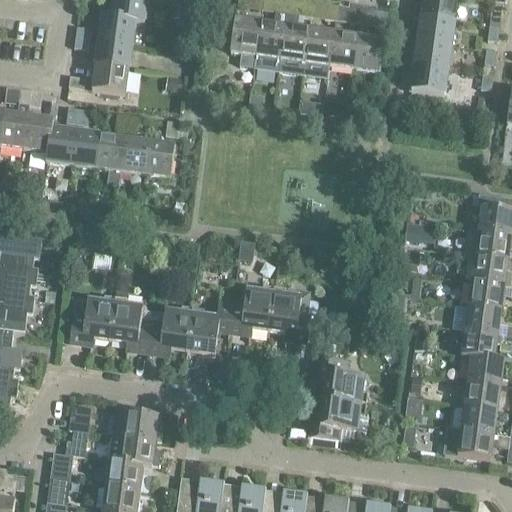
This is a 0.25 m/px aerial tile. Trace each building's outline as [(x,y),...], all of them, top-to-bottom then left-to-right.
[(144,26),(148,1),(142,0),(114,0),(111,20),(135,23),(135,25),(144,26)] [(238,0),(237,10),(248,12),(250,0),(238,0)] [(275,15),(286,17),(288,2),(277,0),(275,15)] [(454,24),(457,0),(453,0),(423,0),(421,20),(454,24)] [(299,3),(288,2),(286,17),(297,19),(299,3)] [(491,19),(501,21),(503,6),(493,4),(491,19)] [(324,22),(335,24),(337,9),(327,7),(324,22)] [(349,10),(337,9),(335,24),(346,25),(349,10)] [(373,29),(385,31),(387,16),(376,14),(373,29)] [(286,17),(275,15),(273,28),(260,26),(255,60),(280,63),(284,30),(286,17)] [(135,23),(111,20),(102,18),(98,44),(132,49),(135,25),(135,23)] [(421,20),(417,44),(451,49),(454,24),(421,20)] [(254,72),(255,60),(260,27),(235,23),(230,56),(242,58),(240,70),(254,72)] [(487,44),(498,45),(500,30),(489,29),(487,44)] [(77,30),(75,41),(91,43),(92,32),(77,30)] [(309,33),(284,30),(280,63),(304,66),(309,33)] [(333,37),(309,33),(304,66),(329,70),(333,37)] [(329,70),(354,73),(358,40),(333,37),(329,70)] [(358,40),(354,73),(379,76),(384,43),(358,40)] [(89,54),(91,43),(75,41),(74,52),(89,54)] [(98,44),(95,69),(128,73),(132,49),(98,44)] [(417,44),(414,69),(447,73),(451,49),(417,44)] [(484,69),(495,70),(497,55),(486,53),(484,69)] [(125,99),(128,73),(95,69),(92,94),(125,99)] [(444,99),(447,73),(414,69),(411,94),(444,99)] [(493,79),(483,78),(481,93),(491,95),(493,79)] [(68,91),(83,93),(85,82),(70,80),(68,91)] [(184,83),(174,81),(172,95),(182,96),(184,83)] [(18,119),(3,116),(0,137),(0,149),(23,153),(28,120),(29,110),(31,94),(21,93),(18,112),(19,112),(18,119)] [(31,94),(29,110),(40,111),(42,96),(31,94)] [(488,115),(490,101),(478,100),(476,114),(488,115)] [(66,127),(77,128),(79,113),(68,111),(66,127)] [(89,114),(79,113),(77,128),(87,129),(89,114)] [(115,133),(126,135),(128,119),(117,118),(115,133)] [(138,121),(128,119),(126,135),(136,136),(138,121)] [(45,166),(46,166),(52,123),(28,120),(23,153),(47,156),(45,166)] [(46,166),(71,169),(76,136),(52,133),(53,123),(52,123),(46,166)] [(167,125),(165,140),(176,141),(178,126),(167,125)] [(100,139),(76,136),(71,169),(96,172),(100,139)] [(125,142),(100,139),(96,172),(109,174),(107,188),(118,190),(120,175),(125,142)] [(149,146),(125,142),(120,175),(145,179),(149,146)] [(175,149),(149,146),(145,179),(170,182),(175,149)] [(477,211),(481,212),(478,235),(511,239),(511,214),(510,214),(511,203),(479,198),(477,211)] [(405,243),(418,245),(420,229),(407,227),(405,243)] [(464,260),(474,261),(475,259),(508,264),(510,250),(511,249),(511,239),(478,235),(467,234),(464,260)] [(16,358),(11,357),(13,338),(24,339),(36,247),(5,243),(4,252),(0,251),(0,421),(8,423),(16,358)] [(241,245),(238,264),(253,265),(254,259),(255,248),(255,247),(254,247),(241,245)] [(508,264),(475,259),(474,261),(471,284),(504,288),(511,289),(511,275),(511,276),(511,281),(505,281),(508,264)] [(197,276),(198,265),(187,264),(186,270),(190,275),(197,276)] [(421,301),(423,282),(414,281),(411,300),(421,301)] [(511,289),(504,288),(471,284),(468,308),(501,313),(504,290),(511,290),(511,291),(511,301),(511,289)] [(242,331),(268,335),(274,291),(263,290),(262,297),(246,295),(244,310),(233,309),(230,335),(241,336),(242,331)] [(285,293),(274,291),(268,335),(295,338),(294,343),(307,345),(311,319),(298,318),(301,303),(284,301),(285,293)] [(83,341),(110,345),(115,301),(104,300),(103,308),(75,304),(70,345),(83,346),(83,341)] [(127,303),(115,301),(110,345),(136,348),(136,353),(147,355),(152,314),(147,314),(147,313),(147,312),(146,311),(145,310),(143,309),(144,306),(127,304),(127,303)] [(405,323),(407,306),(397,305),(395,321),(405,323)] [(204,313),(193,312),(187,355),(215,359),(218,333),(230,335),(233,309),(218,307),(216,323),(203,321),(204,313)] [(468,308),(464,333),(498,338),(501,313),(468,308)] [(161,352),(187,355),(193,312),(182,310),(181,318),(152,314),(147,355),(160,357),(161,352)] [(419,329),(416,351),(426,353),(429,331),(419,329)] [(511,339),(505,339),(498,338),(464,333),(461,358),(504,364),(504,363),(494,362),(496,347),(500,347),(499,353),(511,355),(511,339)] [(500,388),(504,364),(461,358),(461,359),(470,361),(467,384),(500,388)] [(326,376),(322,402),(366,408),(367,397),(360,396),(362,380),(347,377),(348,365),(322,362),(321,375),(326,376)] [(410,394),(420,396),(421,383),(412,381),(410,394)] [(500,388),(467,384),(464,408),(497,413),(500,388)] [(364,419),(366,408),(322,402),(319,428),(314,428),(312,441),(338,444),(339,432),(354,434),(356,418),(364,419)] [(420,419),(421,416),(422,404),(408,403),(406,414),(404,426),(421,428),(426,428),(427,421),(422,420),(422,419),(420,419)] [(158,420),(135,417),(135,411),(116,408),(112,439),(155,445),(161,445),(164,430),(157,429),(158,420)] [(464,408),(461,433),(494,438),(497,413),(464,408)] [(92,412),(76,410),(75,421),(90,423),(92,412)] [(381,427),(395,428),(397,414),(383,412),(381,427)] [(405,430),(404,439),(415,441),(416,431),(405,430)] [(511,440),(510,440),(494,438),(461,433),(457,459),(490,463),(492,449),(511,451),(511,440)] [(89,436),(74,434),(72,445),(87,447),(89,436)] [(154,453),(155,445),(112,439),(109,464),(152,469),(152,468),(158,469),(160,454),(154,453)] [(58,457),(56,469),(72,471),(73,459),(58,457)] [(151,471),(152,469),(109,464),(106,488),(139,493),(142,470),(151,471)] [(6,477),(4,492),(15,493),(17,478),(6,477)] [(220,511),(221,506),(224,482),(200,479),(197,503),(178,500),(176,511),(220,511)] [(53,493),(68,495),(70,484),(55,481),(53,493)] [(238,509),(221,506),(220,511),(262,511),(263,511),(266,488),(242,485),(238,509)] [(106,488),(102,511),(136,511),(139,493),(106,488)] [(262,511),(304,511),(307,494),(283,490),(280,511),(263,511),(262,511)] [(347,511),(349,499),(325,496),(322,511),(347,511)] [(13,511),(15,504),(0,501),(0,511),(13,511)] [(389,511),(391,505),(366,502),(364,511),(389,511)]
